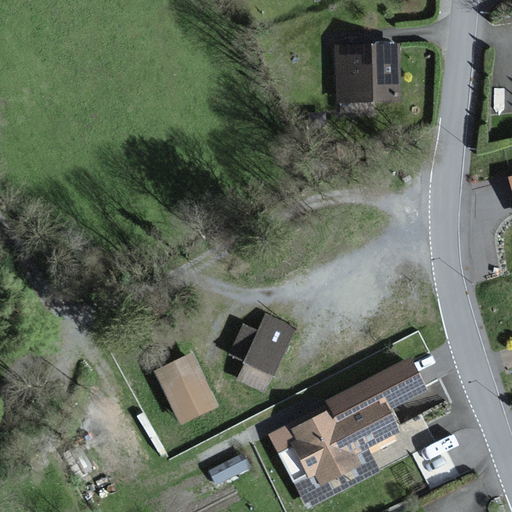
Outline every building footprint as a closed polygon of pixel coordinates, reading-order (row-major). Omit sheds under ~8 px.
[(395,102),(392,45),(331,48),(334,105),(395,102)] [(262,393),(292,330),(264,316),(256,332),(239,324),(224,355),(239,362),(231,378),(262,393)] [(216,409),(189,356),(152,374),(179,428),(216,409)] [(394,436),(378,404),(335,426),(327,411),(287,432),(292,443),(285,446),(303,481),(313,476),(318,487),(355,468),(350,458),(394,436)] [(217,479),(246,463),(240,452),(211,468),(217,479)]
